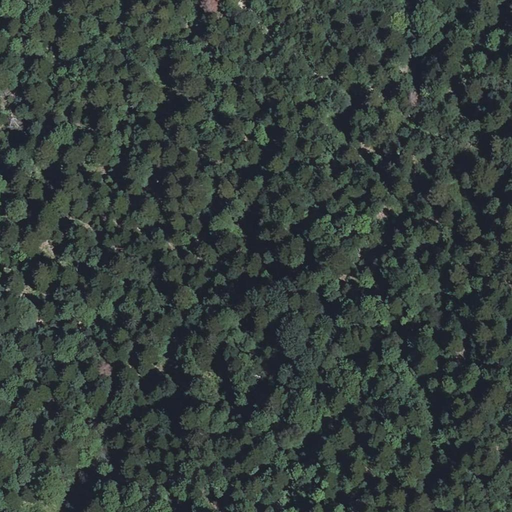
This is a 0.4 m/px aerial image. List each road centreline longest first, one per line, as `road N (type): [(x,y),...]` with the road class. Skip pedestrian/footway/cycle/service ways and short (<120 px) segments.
road 1 (track): [(350,90),(239,0)]
road 2 (track): [(416,0),(403,82),(380,92),(350,90)]
